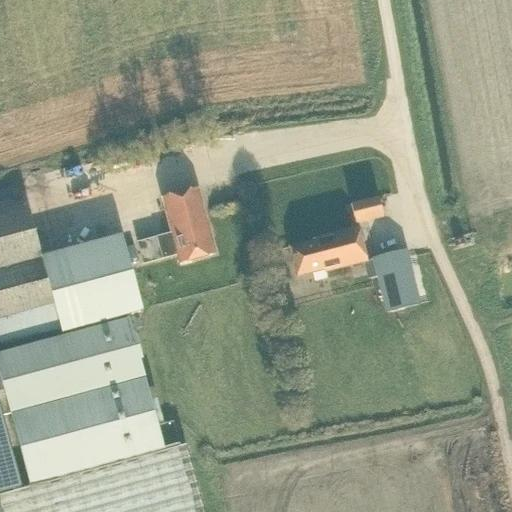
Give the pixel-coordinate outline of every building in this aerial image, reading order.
[(176,256),(179,265),(214,256),(196,190),(161,199),(170,234),(155,239),(136,244),(142,266),(161,261),(176,256)] [(350,206),(355,226),(382,219),(378,199),(350,206)] [(27,207),(0,213),(0,348),(61,332),(62,338),(0,355),(0,497),(24,491),(0,403),(0,393),(4,393),(10,415),(29,490),(0,497),(0,507),(1,511),(202,511),(184,448),(180,449),(173,423),(158,427),(128,320),(127,320),(126,317),(142,313),(122,237),(41,259),(27,207)] [(313,273),(315,281),(325,279),(324,273),(366,263),(357,229),(315,240),(316,241),(299,245),(299,247),(289,249),(296,277),(313,273)] [(384,314),(416,306),(403,253),(399,254),(371,260),(384,314)]
